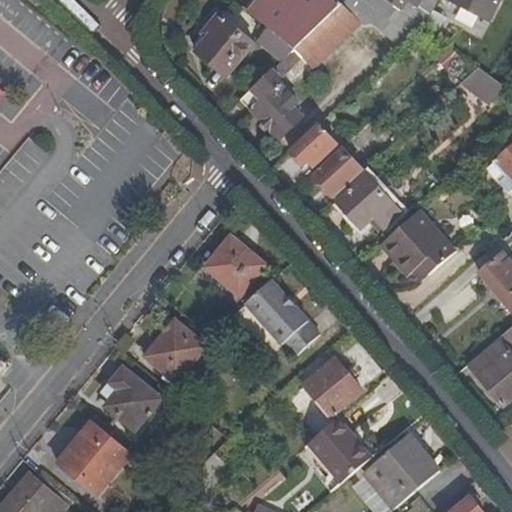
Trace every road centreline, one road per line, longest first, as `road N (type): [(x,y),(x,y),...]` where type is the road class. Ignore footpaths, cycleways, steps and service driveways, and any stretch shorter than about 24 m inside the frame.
road 1 (residential): [(237,167),(511,483)]
road 2 (residential): [(96,335),(237,167)]
road 3 (residential): [(105,31),(237,167)]
